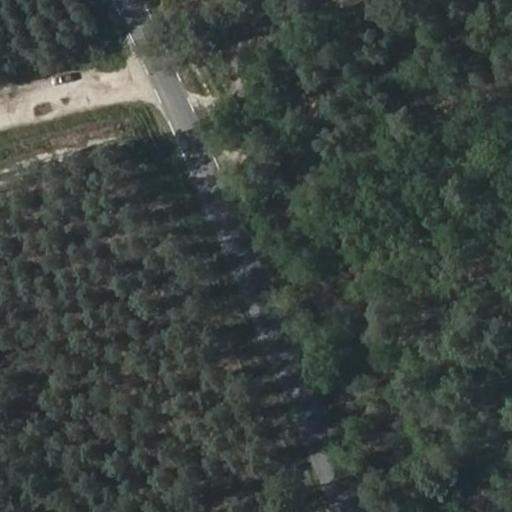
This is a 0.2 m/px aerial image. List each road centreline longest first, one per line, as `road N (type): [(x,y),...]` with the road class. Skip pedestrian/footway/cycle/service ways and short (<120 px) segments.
road 1 (tertiary): [(165,77),(345,511)]
road 2 (unclassified): [(165,77),(0,118)]
road 3 (track): [(312,0),(165,77)]
